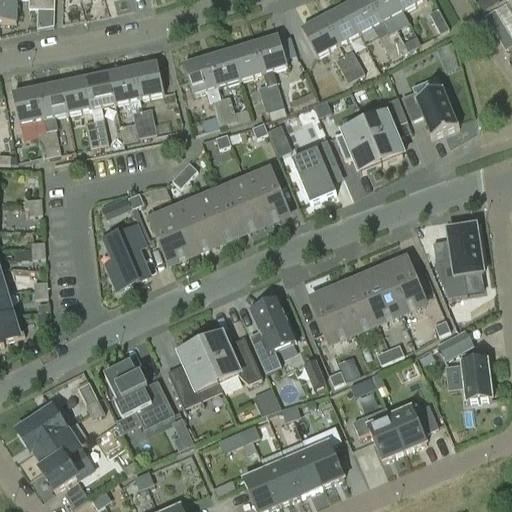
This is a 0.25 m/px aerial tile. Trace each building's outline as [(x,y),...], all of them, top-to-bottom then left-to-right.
[(365,0),(379,29),(385,39),(394,35),(388,25),(401,18),(391,0),(365,0)] [(424,5),(421,0),(391,0),(401,18),(424,5)] [(343,12),(359,40),(379,29),(365,1),(343,12)] [(0,27),(16,28),(17,4),(0,3),(0,27)] [(56,15),(56,6),(33,5),(32,14),(56,15)] [(485,21),(506,55),(511,51),(511,7),(510,5),(485,21)] [(323,23),(338,51),(359,40),(343,12),(323,23)] [(447,31),(438,14),(429,19),(440,39),(449,34),(447,31)] [(301,34),(317,62),(338,51),(323,23),(301,34)] [(385,39),(398,64),(407,59),(394,35),(385,39)] [(390,68),(397,64),(385,40),(377,44),(390,68)] [(287,72),(278,41),(254,48),(264,79),(267,91),(276,89),(272,77),(287,72)] [(264,79),(254,48),(231,55),(240,87),(264,79)] [(240,87),(231,55),(207,63),(216,94),(240,87)] [(352,56),(343,61),(356,85),(365,80),(352,56)] [(347,90),(356,85),(343,61),(334,66),(347,90)] [(216,94),(207,63),(183,70),(192,101),(206,97),(210,109),(212,108),(220,106),(216,94)] [(158,68),(132,73),(139,104),(164,98),(158,68)] [(132,73),(108,78),(115,109),(139,104),(132,73)] [(115,109),(108,78),(84,83),(91,114),(115,109)] [(91,114),(84,83),(60,88),(67,119),(91,114)] [(60,88),(37,93),(44,124),(46,136),(56,134),(57,134),(54,122),(67,119),(60,88)] [(267,91),(275,117),(283,114),(276,89),(267,91)] [(267,91),(258,94),(266,119),(275,117),(267,91)] [(13,98),(20,129),(44,124),(37,93),(13,98)] [(416,98),(402,103),(412,126),(423,121),(432,142),(431,142),(431,144),(459,132),(459,131),(457,131),(442,95),(444,94),(443,93),(418,104),(416,98)] [(317,107),(314,98),(289,107),(292,116),(317,107)] [(220,106),(228,131),(237,128),(229,103),(220,106)] [(365,128),(382,169),(382,168),(402,160),(402,161),(403,160),(397,145),(405,141),(401,130),(408,127),(399,104),(383,111),(386,119),(385,120),(366,128),(365,128)] [(228,131),(220,106),(212,108),(219,133),(228,131)] [(330,118),(326,107),(314,112),(319,123),(330,118)] [(151,114),(142,116),(147,142),(156,140),(151,114)] [(138,144),(147,142),(142,116),(133,118),(138,144)] [(104,124),(94,126),(99,152),(109,150),(104,124)] [(94,126),(85,128),(90,153),(99,152),(94,126)] [(268,139),(264,128),(252,133),(257,143),(268,139)] [(381,170),(382,169),(365,128),(364,128),(365,129),(345,137),(345,136),(343,137),(344,138),(335,141),(345,166),(354,162),(360,178),(361,178),(361,177),(381,169),(381,170)] [(268,136),(272,146),(285,140),(281,131),(268,136)] [(56,134),(46,136),(52,162),(61,160),(56,134)] [(46,136),(37,138),(42,164),(52,162),(46,136)] [(231,150),(228,139),(216,143),(219,154),(231,150)] [(311,209),(336,199),(326,174),(337,169),(327,145),(315,151),(317,155),(292,165),(311,209)] [(0,168),(10,169),(11,161),(0,160),(0,168)] [(189,167),(181,176),(189,184),(198,175),(189,167)] [(181,193),(189,184),(181,176),(172,185),(181,193)] [(270,178),(246,188),(261,223),(285,213),(270,178)] [(261,223),(246,188),(223,197),(237,232),(261,223)] [(237,232),(223,197),(199,207),(214,242),(237,232)] [(144,209),(139,198),(128,203),(132,214),(144,209)] [(131,216),(126,202),(119,205),(124,219),(131,216)] [(25,213),(29,213),(42,212),(42,204),(25,205),(25,213)] [(214,242),(199,207),(176,217),(190,252),(214,242)] [(43,220),(42,212),(29,213),(30,221),(43,220)] [(167,262),(190,252),(176,217),(152,227),(167,262)] [(452,266),(434,268),(448,303),(467,300),(464,281),(484,278),(476,231),(448,235),(452,266)] [(138,233),(107,246),(116,268),(109,271),(118,294),(148,281),(136,253),(145,250),(138,233)] [(31,249),(32,256),(45,256),(45,248),(31,249)] [(46,263),(45,256),(32,256),(32,264),(46,263)] [(421,301),(407,266),(383,277),(397,312),(421,301)] [(397,312),(383,277),(359,286),(374,321),(397,312)] [(374,321),(359,286),(336,296),(351,331),(374,321)] [(34,288),(35,296),(48,295),(47,287),(34,288)] [(48,303),(48,295),(35,296),(35,304),(48,303)] [(327,341),(351,331),(336,296),(312,306),(327,341)] [(0,325),(12,322),(5,299),(0,301),(0,325)] [(277,305),(251,317),(265,348),(254,353),(265,379),(281,372),(274,357),(296,347),(277,305)] [(51,332),(50,318),(38,318),(39,333),(51,332)] [(19,320),(12,322),(0,325),(0,352),(5,351),(4,348),(25,341),(19,320)] [(439,341),(450,336),(446,325),(434,330),(439,341)] [(465,337),(437,351),(446,367),(473,352),(465,337)] [(202,349),(201,349),(219,389),(239,380),(239,381),(248,391),(261,385),(262,386),(263,385),(244,343),(243,344),(227,351),(222,340),(221,340),(221,341),(202,349)] [(184,415),(201,407),(223,397),(219,389),(201,349),(200,349),(200,350),(181,359),(181,358),(180,358),(185,370),(169,377),(168,376),(167,377),(184,415)] [(400,350),(388,354),(393,365),(404,360),(400,350)] [(381,370),(393,365),(388,354),(377,359),(381,370)] [(466,408),(492,404),(487,366),(483,366),(482,357),(460,359),(466,408)] [(353,362),(338,368),(341,376),(329,381),(334,391),(361,380),(353,362)] [(141,379),(138,380),(130,366),(104,379),(118,406),(115,408),(123,424),(136,417),(145,436),(175,420),(158,386),(147,391),(141,379)] [(380,379),(372,382),(377,393),(385,390),(380,379)] [(313,391),(325,386),(322,380),(311,385),(313,391)] [(377,393),(372,382),(365,385),(370,396),(377,393)] [(281,415),(282,415),(272,394),(253,402),(261,422),(281,415)] [(90,418),(102,412),(98,405),(86,411),(90,418)] [(289,413),(293,424),(301,422),(297,410),(289,413)] [(422,439),(438,432),(429,410),(413,417),(411,413),(390,422),(405,458),(427,449),(422,439)] [(90,418),(93,425),(105,419),(102,412),(90,418)] [(293,424),(289,413),(282,415),(281,415),(284,427),(293,424)] [(390,422),(387,413),(364,423),(383,467),(405,458),(390,422)] [(19,436),(32,457),(66,434),(52,414),(19,436)] [(255,431),(248,435),(253,446),(260,443),(255,431)] [(99,439),(103,451),(122,443),(118,432),(99,439)] [(43,477),(78,454),(66,434),(32,457),(34,456),(47,474),(43,477)] [(253,446),(248,435),(240,438),(245,449),(253,446)] [(179,457),(194,450),(189,438),(173,445),(179,457)] [(308,457),(323,493),(344,484),(329,448),(308,457)] [(92,474),(78,454),(43,477),(56,497),(92,474)] [(308,457),(286,467),(302,502),(323,493),(308,457)] [(139,473),(134,466),(123,473),(128,480),(139,473)] [(302,502),(286,467),(265,476),(280,511),(302,502)] [(278,511),(280,511),(265,476),(244,485),(247,492),(255,511),(278,511)] [(149,478),(142,481),(147,492),(154,489),(149,478)] [(147,492),(142,481),(134,484),(139,495),(147,492)] [(105,495),(98,500),(105,510),(112,505),(105,495)] [(101,511),(105,510),(98,500),(91,504),(96,511),(101,511)]
